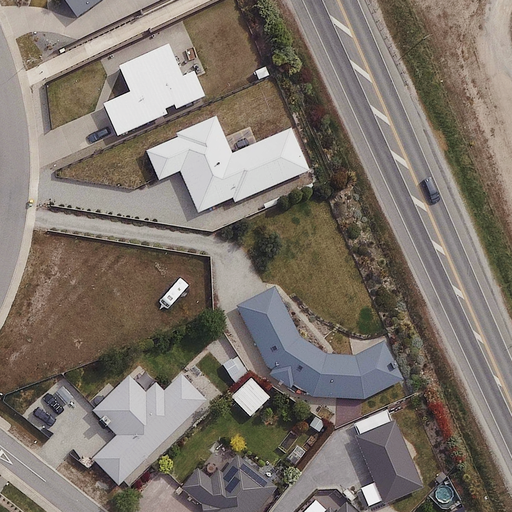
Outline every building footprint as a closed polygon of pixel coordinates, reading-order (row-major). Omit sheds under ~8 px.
[(64,0),(78,17),(99,0),(64,0)] [(130,91),(102,104),(117,136),(206,96),(195,70),(183,75),(168,42),(118,64),(130,91)] [(217,118),(146,149),(159,179),(180,169),(202,220),(312,172),(292,127),(232,154),(217,118)] [(275,286),(235,306),(267,367),(312,396),(363,402),(407,380),(387,339),(356,354),(329,353),(300,335),(275,286)] [(135,369),(93,410),(117,435),(93,459),(119,486),(208,400),(181,372),(159,394),(135,369)] [(252,375),(230,395),(251,419),(273,400),(252,375)] [(395,422),(357,438),(384,504),(422,488),(395,422)] [(198,465),(180,489),(208,510),(207,511),(257,511),(277,486),(235,454),(217,479),(198,465)] [(359,511),(343,496),(326,511),(359,511)]
